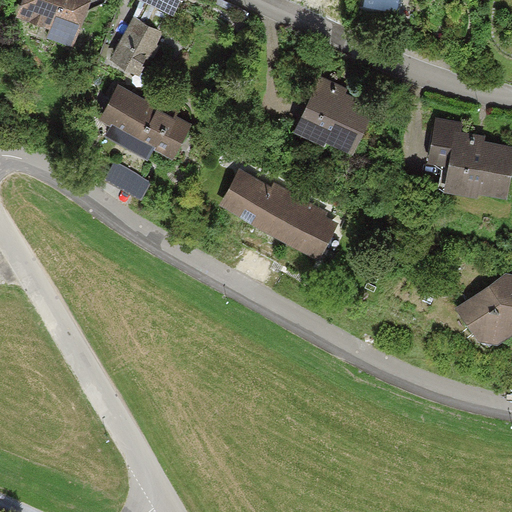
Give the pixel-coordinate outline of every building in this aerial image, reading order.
[(27,0),(21,22),(54,32),(51,40),(80,49),(95,0),(108,0),(109,0),(108,0),(27,0)] [(141,80),(165,37),(139,23),(115,66),(141,80)] [(123,86),(101,126),(175,166),(196,126),(123,86)] [(320,88),(298,136),(354,162),(376,114),(320,88)] [(453,158),(448,192),(511,201),(511,196),(511,145),(465,139),(467,127),(438,123),(433,155),(453,158)] [(145,192),(152,175),(114,159),(107,176),(145,192)] [(242,172),(222,210),(332,269),(352,231),(242,172)] [(511,276),(507,276),(459,312),(482,342),(502,345),(511,340),(511,276)]
